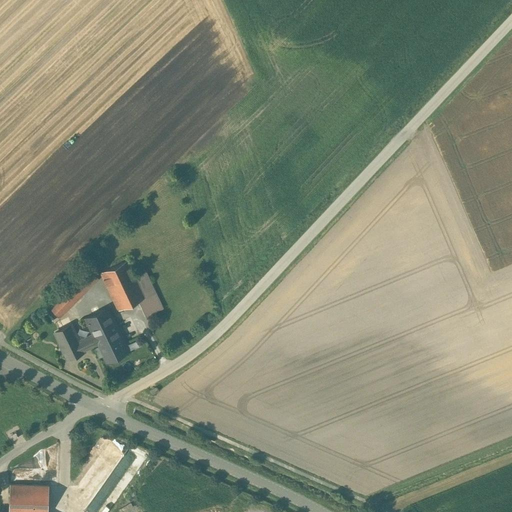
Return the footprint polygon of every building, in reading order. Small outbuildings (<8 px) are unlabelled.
[(128,258),(100,272),(101,274),(118,309),(139,299),(146,296),(135,272),(128,258)] [(86,265),(60,292),(71,303),(98,276),(86,265)] [(157,295),(144,267),(135,272),(146,296),(139,299),(141,303),(157,295)] [(60,292),(48,304),(59,315),(71,303),(60,292)] [(157,295),(141,303),(147,315),(163,307),(157,295)] [(93,333),(98,342),(99,345),(103,354),(106,360),(128,349),(108,306),(86,317),(93,333)] [(98,342),(93,333),(84,338),(83,336),(79,334),(77,335),(71,324),(55,331),(68,358),(84,350),(83,349),(98,342)] [(103,354),(99,345),(94,347),(99,356),(103,354)] [(47,511),(49,485),(10,483),(9,511),(22,511),(47,511)]
